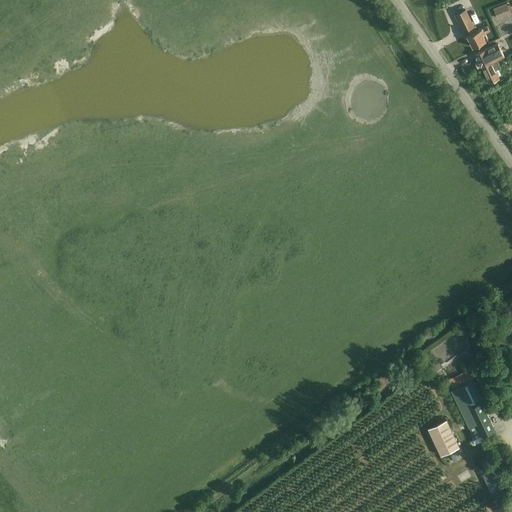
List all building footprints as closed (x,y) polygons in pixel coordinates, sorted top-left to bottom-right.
[(506,3),(494,8),(497,18),(511,11),(511,10),(510,5),(507,6),(506,3)] [(487,26),(476,31),(465,9),(455,15),(466,38),(468,37),(473,47),(488,40),(485,33),(489,31),(487,26)] [(481,68),(497,61),(504,57),(498,44),(485,50),(474,55),(481,68)] [(497,61),(481,68),(489,83),(499,78),(498,76),(500,75),(498,69),(500,68),(497,61)] [(448,377),(452,386),(472,379),(469,370),(448,377)] [(473,380),(451,390),(461,412),(471,433),(470,433),(473,440),(475,439),(479,437),(482,436),(495,429),(481,402),(483,401),(473,380)] [(446,419),(428,428),(440,454),(459,445),(446,419)] [(469,467),(459,474),(464,480),(473,474),(469,467)] [(491,469),(482,473),(492,493),(500,489),(491,469)]
